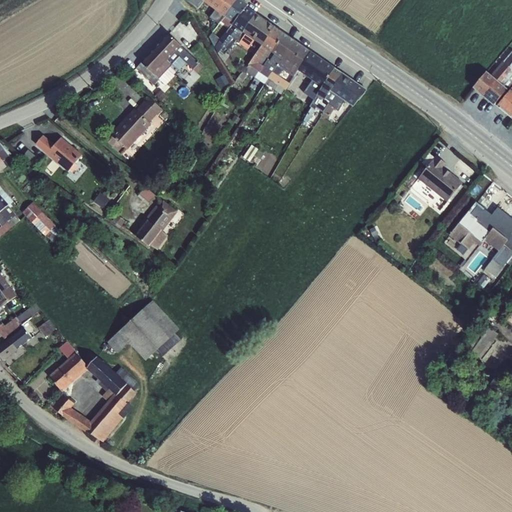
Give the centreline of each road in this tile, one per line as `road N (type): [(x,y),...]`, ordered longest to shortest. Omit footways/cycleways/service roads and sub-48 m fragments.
road 1 (unclassified): [(258,511),(101,455),(35,412),(0,375)]
road 2 (secondary): [(511,166),(281,0)]
road 3 (unclassified): [(0,123),(99,70),(164,0)]
